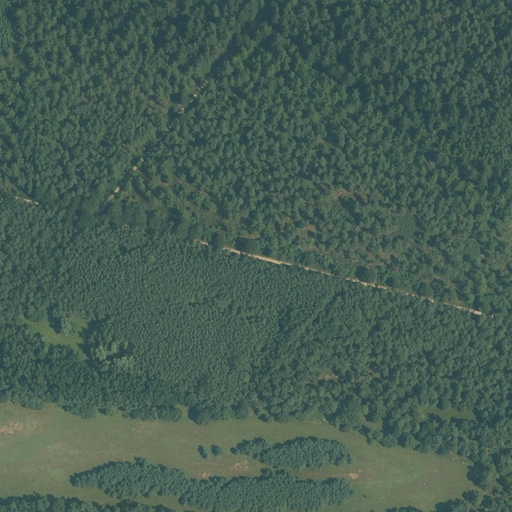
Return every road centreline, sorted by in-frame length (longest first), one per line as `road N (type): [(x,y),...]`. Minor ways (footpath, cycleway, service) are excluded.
road 1 (track): [(511,320),(0,194)]
road 2 (track): [(242,40),(339,83),(414,151),(511,203)]
road 3 (track): [(275,0),(96,216)]
